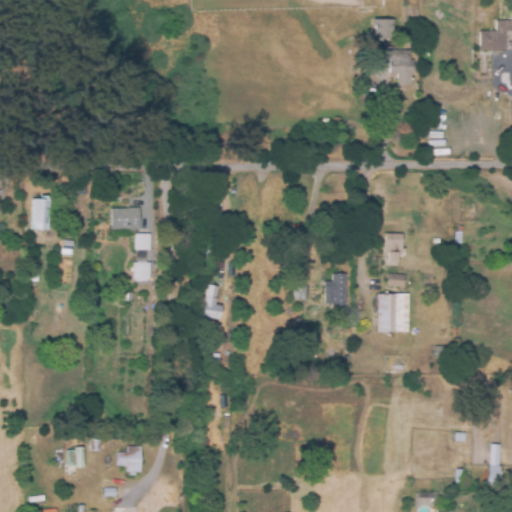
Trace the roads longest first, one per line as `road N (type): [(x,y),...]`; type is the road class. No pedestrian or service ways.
road 1 (residential): [(0,163),(511,162)]
road 2 (residential): [(415,163),(424,289)]
